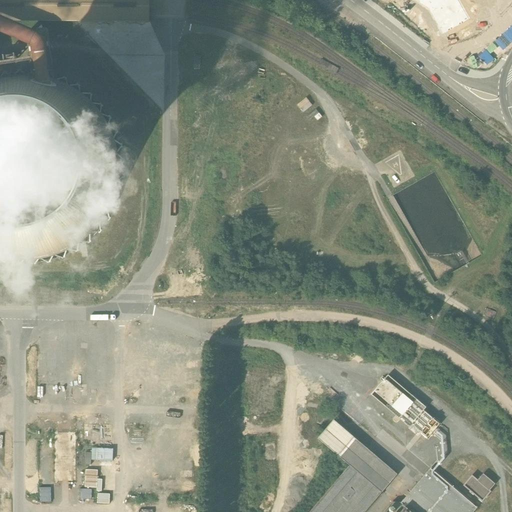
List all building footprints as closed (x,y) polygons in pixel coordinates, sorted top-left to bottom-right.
[(0,0),(0,21),(150,23),(150,16),(149,0),(0,0)] [(413,0),(428,10),(443,35),(469,20),(457,0),(413,0)] [(108,125),(89,100),(63,82),(32,74),(0,77),(0,76),(0,262),(30,265),(61,258),(88,241),(107,216),(118,186),(118,155),(108,125)] [(398,419),(415,400),(387,374),(369,393),(398,419)] [(270,375),(245,375),(245,418),(270,417),(270,375)] [(381,418),(360,402),(352,412),(373,428),(381,418)] [(411,423),(426,439),(439,427),(424,411),(411,423)] [(74,418),(74,430),(88,430),(89,418),(74,418)] [(365,511),(397,475),(330,419),(314,438),(347,465),(307,511),(365,511)] [(54,481),(74,481),(75,432),(54,432),(54,481)] [(91,459),(111,459),(112,448),(91,448),(91,459)] [(74,470),(75,479),(87,478),(87,475),(90,474),(90,469),(74,470)] [(401,503),(392,503),(384,511),(474,511),(477,509),(430,469),(401,503)] [(465,487),(483,502),(497,486),(483,475),(478,481),(474,477),(465,487)] [(96,491),(106,491),(106,478),(96,478),(96,491)] [(96,493),(96,502),(109,503),(109,493),(96,493)]
